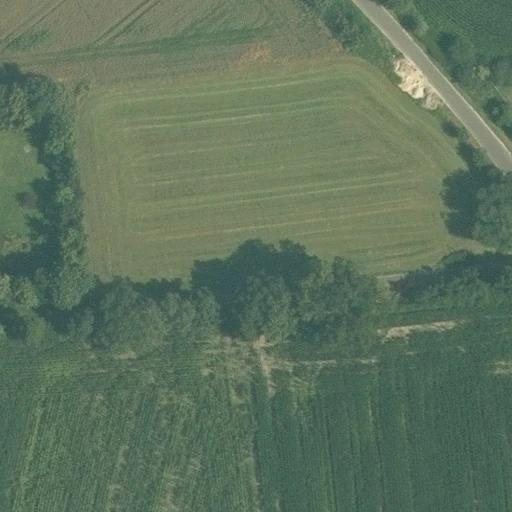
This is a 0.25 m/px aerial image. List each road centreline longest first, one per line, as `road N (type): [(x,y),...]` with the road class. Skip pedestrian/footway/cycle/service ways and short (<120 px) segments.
road 1 (unclassified): [(0,315),(511,267)]
road 2 (unclassified): [(511,177),(369,0)]
